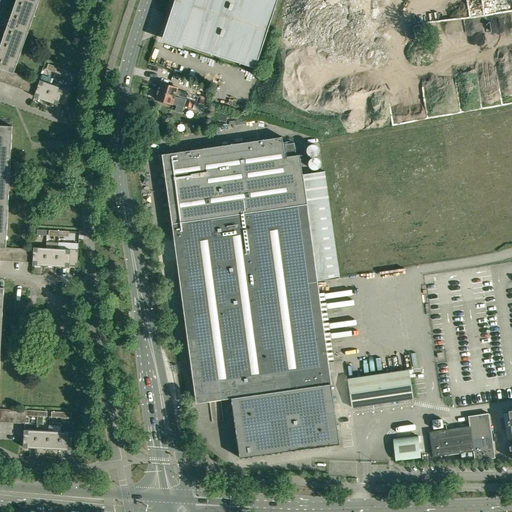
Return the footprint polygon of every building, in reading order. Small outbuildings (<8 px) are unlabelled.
[(34,15),(39,0),(16,0),(14,8),(34,15)] [(193,0),(180,44),(184,45),(255,68),(277,0),(193,0)] [(14,8),(4,37),(24,44),(34,15),(14,8)] [(24,44),(4,37),(0,47),(0,68),(5,70),(10,72),(14,73),(24,44)] [(55,73),(57,68),(48,65),(46,70),(55,73)] [(57,68),(55,73),(65,76),(66,71),(57,68)] [(6,84),(10,72),(5,70),(1,82),(6,84)] [(16,74),(14,73),(10,72),(6,84),(12,86),(16,74)] [(12,86),(18,88),(22,76),(16,74),(12,86)] [(27,78),(22,76),(18,88),(23,90),(27,78)] [(33,80),(27,78),(23,90),(29,92),(33,80)] [(29,92),(35,94),(39,82),(33,80),(29,92)] [(40,81),(39,82),(35,94),(34,97),(45,101),(51,85),(40,81)] [(160,83),(158,91),(186,100),(188,93),(177,90),(177,88),(160,83)] [(62,89),(51,85),(45,101),(57,105),(58,103),(65,106),(70,91),(62,89)] [(186,100),(158,91),(155,99),(172,104),(176,106),(175,111),(182,113),(186,100)] [(195,96),(194,102),(205,105),(206,104),(207,100),(195,96)] [(206,106),(194,102),(192,109),(199,111),(208,113),(209,108),(206,107),(206,106)] [(228,114),(219,112),(217,120),(226,122),(228,114)] [(186,133),(195,131),(193,122),(185,123),(186,133)] [(0,125),(0,156),(11,157),(12,127),(0,125)] [(339,278),(329,201),(307,204),(300,155),(285,157),(282,136),(162,154),(172,224),(190,360),(196,403),(231,398),(240,458),(339,443),(331,383),(317,281),(339,278)] [(0,186),(9,187),(11,157),(0,156),(0,186)] [(0,186),(0,216),(7,217),(9,187),(0,186)] [(32,265),(45,266),(46,248),(33,248),(33,249),(33,262),(32,265)] [(45,266),(57,267),(57,249),(46,248),(45,266)] [(57,249),(57,267),(69,267),(69,265),(77,265),(78,250),(69,250),(57,249)] [(408,370),(347,379),(352,407),(413,398),(408,370)] [(474,451),(473,451),(475,462),(495,459),(489,413),(468,416),(470,426),(474,451)] [(470,426),(429,433),(433,457),(473,451),(474,451),(470,426)] [(23,448),(35,448),(36,431),(24,430),(23,448)] [(36,431),(35,448),(47,449),(48,431),(36,431)] [(47,449),(59,450),(60,432),(48,431),(47,449)] [(60,432),(59,450),(72,450),(72,433),(60,432)] [(421,457),(419,439),(418,435),(394,438),(397,460),(421,457)]
